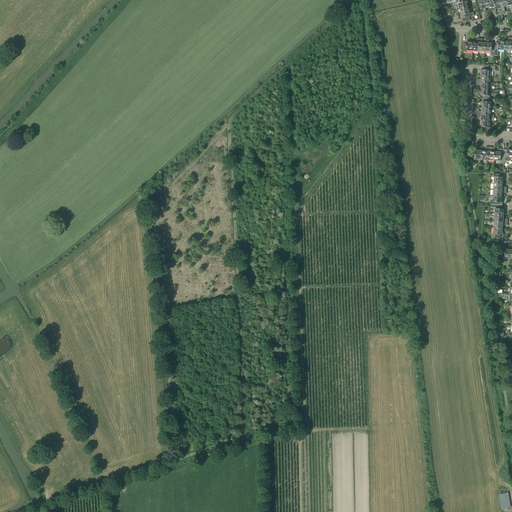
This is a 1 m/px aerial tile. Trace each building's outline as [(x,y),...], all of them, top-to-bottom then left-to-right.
[(485,9),(489,8),(486,0),(482,0),(481,0),(480,0),(476,0),(480,13),(486,11),(485,9)] [(496,12),(495,9),(493,0),(494,0),(493,0),(486,0),(489,8),(492,7),(493,12),(496,12)] [(499,0),(495,0),(494,0),(493,0),(495,9),(499,9),(500,13),(502,13),(499,0)] [(504,7),(507,6),(505,0),(499,0),(502,13),(505,12),(504,7)] [(469,17),(474,16),(473,12),(470,13),(468,7),(460,9),(460,13),(458,13),(459,19),(462,19),(462,22),(470,20),(469,17)] [(495,43),(494,56),(498,57),(498,50),(505,50),(505,42),(502,42),(502,40),(499,40),(499,41),(498,43),(495,43)] [(472,51),(473,43),(470,43),(469,41),(467,41),(467,42),(466,42),(466,44),(463,44),(463,52),(466,53),(466,51),(472,51)] [(491,56),(494,56),(495,43),(489,43),(489,44),(486,43),(485,52),(491,53),(491,56)] [(481,76),(490,77),(490,71),(494,71),(495,67),(483,66),(484,66),(483,70),(482,70),(480,70),(480,73),(481,73),(481,76)] [(491,90),(480,89),(480,93),(479,92),(479,95),(480,95),(480,96),(482,96),(481,99),(489,99),(490,96),(489,96),(489,90),(491,90)] [(495,103),(495,100),(489,99),(481,99),(481,105),(482,105),(482,108),(491,109),(491,103),(495,103)] [(482,131),(487,131),(487,132),(491,132),(491,128),(489,128),(490,122),(481,121),(481,125),(479,124),(479,127),(481,127),(482,128),(482,131)] [(511,150),(510,150),(511,149),(508,148),(508,150),(507,150),(504,149),(504,151),(504,160),(503,163),(505,163),(505,161),(509,162),(509,159),(511,158),(511,150)] [(475,159),(481,160),(482,151),(478,151),(479,150),(476,149),(476,151),(475,151),(475,152),(472,152),(472,160),(475,161),(475,159)] [(495,152),(494,161),(500,161),(500,163),(503,163),(504,160),(504,151),(504,149),(501,149),(498,149),(498,151),(498,152),(495,152)] [(503,181),(504,181),(505,175),(501,174),(502,172),(493,172),(493,177),(494,177),(494,183),(503,184),(503,181)] [(493,196),(492,202),(491,202),(491,206),(502,206),(503,200),(501,200),(502,197),(493,196)] [(502,209),(502,206),(491,206),(491,209),(495,209),(495,215),(503,216),(504,213),(505,213),(505,210),(504,210),(504,209),(502,209)] [(503,229),(494,228),(494,234),(492,234),(492,237),(500,238),(500,235),(502,235),(504,235),(504,232),(502,232),(503,229)] [(505,259),(511,259),(511,251),(511,250),(509,250),(509,249),(506,248),(506,250),(505,250),(505,252),(502,252),(502,259),(505,260),(505,259)] [(507,494),(499,495),(501,509),(510,508),(508,493),(507,493),(507,494)]
